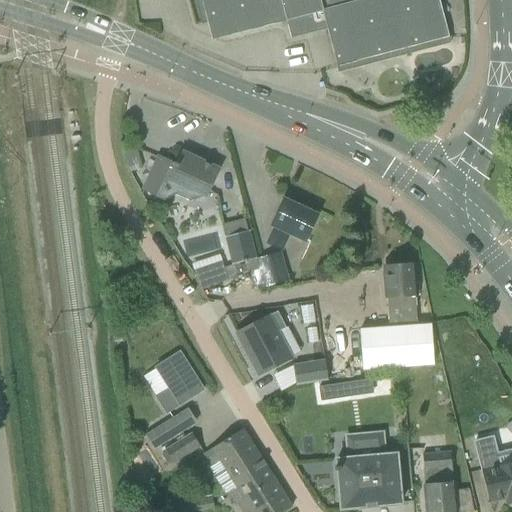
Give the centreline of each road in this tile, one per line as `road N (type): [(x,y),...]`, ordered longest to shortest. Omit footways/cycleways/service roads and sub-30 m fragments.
road 1 (unclassified): [(307,511),(119,198),(101,140),(117,39)]
road 2 (secondary): [(313,117),(117,39)]
road 3 (secondary): [(459,184),(368,130),(313,117)]
road 4 (secondary): [(313,117),(444,210)]
road 5 (secondary): [(0,9),(117,39)]
